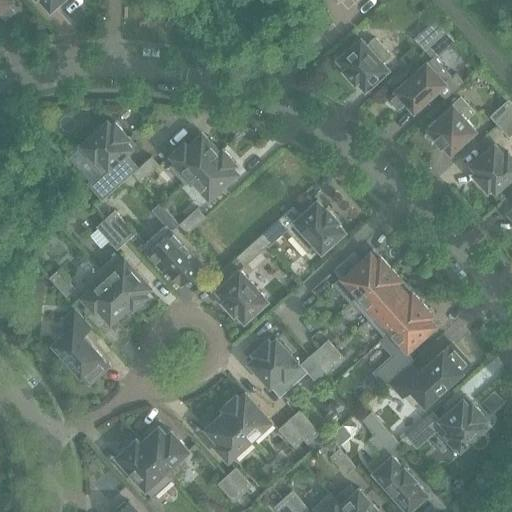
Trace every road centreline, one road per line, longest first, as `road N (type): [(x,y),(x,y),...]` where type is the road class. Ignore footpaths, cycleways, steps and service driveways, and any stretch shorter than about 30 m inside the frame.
road 1 (residential): [(511,317),(402,184),(337,138),(263,97),(184,74),(110,67)]
road 2 (residential): [(113,411),(168,400),(205,372),(207,329),(169,323),(137,356)]
